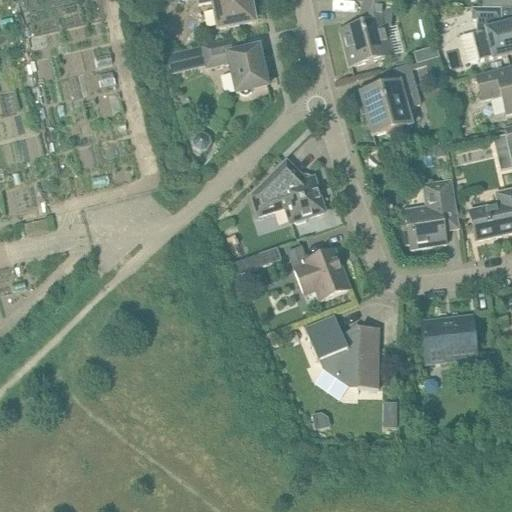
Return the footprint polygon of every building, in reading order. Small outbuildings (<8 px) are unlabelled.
[(219,29),(233,27),(253,23),(248,0),(197,0),(198,6),(214,3),(219,29)] [(511,0),(482,0),(482,9),(501,9),(510,10),(511,9),(511,0)] [(391,29),(393,5),(364,3),(358,27),(340,32),(349,69),(392,58),(385,31),(391,29)] [(471,9),(471,22),(476,22),(476,30),(477,34),(472,35),(478,62),(492,59),(493,60),(511,55),(511,25),(510,26),(509,21),(501,21),(501,9),(482,9),(471,9)] [(163,42),(167,56),(182,52),(179,38),(163,42)] [(201,49),(166,57),(171,76),(205,69),(206,70),(229,65),(231,75),(236,95),(239,94),(240,96),(243,97),(247,96),(250,94),(250,91),(267,87),(258,48),(239,53),(236,40),(200,48),(201,49)] [(436,48),(419,52),(422,63),(425,62),(437,59),(439,58),(436,48)] [(437,59),(425,62),(427,68),(432,86),(444,82),(437,59)] [(501,62),(491,65),(493,73),(503,70),(501,62)] [(372,138),(391,132),(394,131),(395,135),(408,131),(407,128),(411,127),(406,110),(420,107),(409,67),(380,75),(384,89),(360,96),(372,138)] [(506,117),(511,115),(511,71),(511,68),(503,70),(493,73),(475,77),(482,102),(501,98),(506,117)] [(210,138),(202,132),(195,134),(190,143),(192,150),(200,155),(207,153),(212,145),(210,138)] [(505,137),(493,139),(496,153),(509,151),(505,137)] [(445,146),(433,147),(434,155),(438,159),(446,158),(445,146)] [(286,164),(252,198),(258,218),(285,209),(290,225),(294,224),(296,226),(306,223),(306,220),(324,214),(313,180),(309,181),(308,183),(302,181),(302,179),(286,164)] [(457,225),(454,205),(451,183),(422,187),(425,209),(404,212),(410,252),(446,246),(443,227),(457,225)] [(511,191),(495,195),(497,206),(468,212),(475,244),(511,235),(511,191)] [(334,252),(315,259),(306,262),(301,249),(287,254),(303,297),(316,292),(320,303),(349,292),(334,252)] [(259,257),(263,269),(281,263),(277,250),(259,257)] [(378,391),(379,351),(379,331),(358,330),(358,333),(342,339),(334,317),(304,330),(318,364),(321,363),(324,370),(349,387),(357,387),(357,391),(378,391)] [(476,357),(474,342),(472,322),(442,325),(442,322),(421,325),(426,366),(446,363),(446,360),(476,357)] [(296,333),(286,337),(289,344),(299,341),(296,333)] [(498,354),(479,356),(481,369),(499,367),(498,354)] [(383,423),(383,429),(395,429),(395,419),(386,419),(383,423)]
